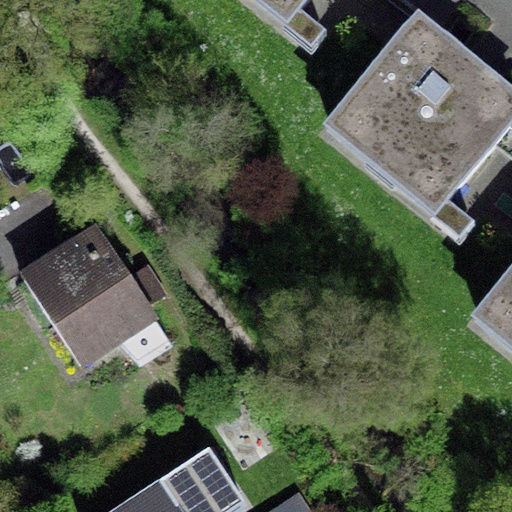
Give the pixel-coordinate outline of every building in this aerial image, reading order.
[(314,0),(232,0),(280,40),(314,0)] [(511,127),(511,108),(411,25),(317,137),(428,229),(511,127)] [(90,241),(14,291),(73,379),(149,329),(90,241)] [(511,282),(469,333),(511,368),(511,282)] [(169,511),(157,494),(130,511),(169,511)]
